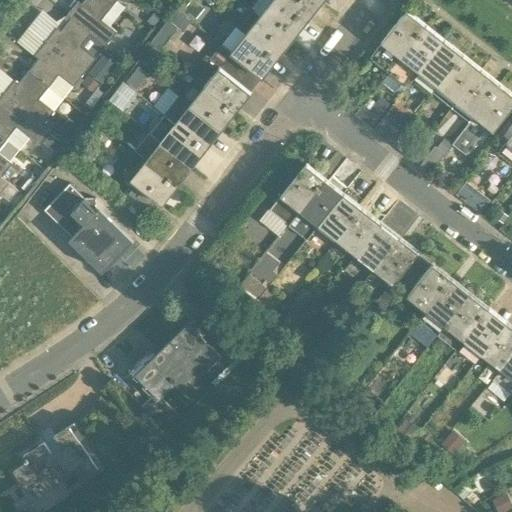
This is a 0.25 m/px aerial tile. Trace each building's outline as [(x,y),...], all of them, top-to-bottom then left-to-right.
[(118,0),(85,0),(82,4),(78,1),(67,16),(71,19),(91,35),(106,47),(117,32),(102,20),(118,0)] [(193,16),(197,19),(206,8),(202,5),(195,0),(191,0),(184,9),(193,16)] [(322,4),(316,0),(284,0),(282,3),(308,22),(322,4)] [(308,22),(282,3),(268,20),(293,40),(308,22)] [(293,40),(268,20),(249,6),(238,19),(243,22),(239,27),(253,39),(279,59),(293,40)] [(180,30),(188,20),(178,11),(152,43),(156,47),(174,25),(180,30)] [(390,74),(390,73),(427,26),(408,11),(403,18),(388,36),(389,37),(371,59),(390,74)] [(154,13),(147,21),(153,27),(160,18),(154,13)] [(91,35),(71,19),(61,31),(58,28),(46,42),(85,73),(96,59),(81,46),(91,35)] [(390,73),(408,87),(413,81),(420,72),(445,40),(427,26),(390,73)] [(279,59),(253,39),(238,58),(254,70),(257,73),(263,78),(279,59)] [(413,81),(432,96),(444,80),(464,55),(445,40),(420,72),(413,81)] [(85,73),(46,42),(35,56),(39,59),(29,71),(64,98),(74,86),(74,87),(85,73)] [(191,75),(212,91),(237,111),(252,93),(245,87),(242,85),(254,70),(238,58),(222,45),(210,60),(206,56),(191,75)] [(464,55),(444,80),(462,95),(482,70),(464,55)] [(155,63),(146,56),(140,64),(148,71),(155,63)] [(98,61),(88,73),(102,83),(111,71),(98,61)] [(139,66),(126,82),(136,90),(149,74),(139,66)] [(482,70),(462,95),(453,107),(471,121),(501,84),(482,70)] [(64,98),(29,71),(19,83),(16,80),(5,94),(43,125),(64,98)] [(183,71),(179,76),(188,84),(192,78),(183,71)] [(82,84),(94,93),(97,89),(100,85),(88,76),(82,84)] [(501,84),(471,121),(453,144),(467,155),(486,131),(491,135),(494,131),(495,131),(500,125),(511,109),(511,93),(507,90),(501,84)] [(237,111),(212,91),(197,110),(222,130),(237,111)] [(43,125),(5,94),(0,100),(0,133),(7,139),(20,149),(30,137),(40,145),(51,131),(43,125)] [(222,130),(197,110),(179,96),(165,115),(183,129),(207,149),(222,130)] [(409,117),(413,113),(406,108),(406,109),(403,107),(405,105),(398,99),(394,105),(409,117)] [(381,107),(388,112),(392,107),(386,101),(381,107)] [(370,110),(362,120),(374,130),(388,112),(381,107),(376,103),(370,110)] [(355,115),(362,120),(370,110),(363,104),(355,115)] [(374,130),(392,143),(412,119),(409,117),(394,105),(392,107),(388,112),(374,130)] [(74,123),(63,114),(53,127),(64,136),(74,123)] [(168,147),(193,167),(207,149),(183,129),(165,115),(150,133),(168,147)] [(0,148),(7,139),(0,133),(0,175),(2,177),(13,164),(0,153),(0,148)] [(50,133),(42,142),(54,151),(61,142),(50,133)] [(193,167),(168,147),(150,133),(149,133),(134,151),(153,166),(178,186),(193,167)] [(511,164),(511,138),(509,142),(499,154),(511,164)] [(442,142),(437,147),(438,147),(445,154),(450,148),(442,142)] [(290,226),(327,179),(308,164),(271,211),(290,226)] [(178,186),(153,166),(131,195),(149,209),(157,199),(163,205),(178,186)] [(24,173),(17,182),(27,189),(34,181),(24,173)] [(18,190),(2,177),(0,175),(0,195),(2,193),(10,200),(18,190)] [(327,179),(290,226),(308,240),(325,220),(345,194),(327,179)] [(48,213),(108,272),(134,245),(73,187),(48,213)] [(472,206),(482,214),(492,201),(481,193),(472,206)] [(345,194),(325,220),(344,234),(364,208),(345,194)] [(364,208),(344,234),(362,249),(383,223),(364,208)] [(503,224),(509,217),(500,209),(494,216),(503,224)] [(383,223),(362,249),(381,264),(401,238),(388,227),(383,223)] [(401,238),(381,264),(400,279),(414,260),(420,253),(401,238)] [(352,262),(358,255),(350,249),(349,249),(344,256),(352,262)] [(19,264),(0,275),(0,343),(69,304),(56,282),(41,291),(30,272),(25,274),(19,264)] [(432,304),(452,278),(434,264),(414,290),(432,304)] [(451,320),(472,294),(452,278),(432,304),(419,320),(439,336),(451,320)] [(234,298),(251,312),(260,301),(242,287),(234,298)] [(470,334),(490,308),(472,294),(451,320),(470,334)] [(299,295),(296,298),(288,309),(299,318),(307,307),(310,304),(299,295)] [(224,340),(233,332),(224,323),(207,305),(193,320),(198,326),(195,329),(189,323),(153,358),(137,375),(153,391),(148,396),(150,399),(142,407),(167,434),(182,419),(162,398),(177,384),(184,392),(222,355),(209,343),(218,335),(224,340)] [(489,349),(509,323),(490,308),(470,334),(489,349)] [(507,363),(511,356),(511,325),(509,323),(489,349),(507,363)] [(247,331),(238,340),(249,352),(258,343),(247,331)] [(294,352),(302,359),(309,351),(305,347),(297,348),(294,352)] [(511,356),(507,363),(493,380),(511,394),(511,356)] [(406,419),(395,434),(407,444),(419,429),(406,419)] [(29,463),(14,473),(26,491),(40,482),(46,491),(77,471),(83,480),(98,470),(70,427),(54,437),(66,455),(56,461),(45,443),(24,457),(29,463)] [(453,431),(442,445),(454,454),(465,441),(453,431)] [(450,474),(457,468),(449,460),(443,466),(450,474)] [(492,473),(478,480),(484,491),(498,484),(492,473)] [(458,487),(454,490),(463,499),(470,492),(461,484),(458,487)] [(467,497),(474,504),(478,499),(471,493),(467,497)] [(492,500),(498,511),(505,511),(511,508),(511,503),(506,493),(492,500)]
